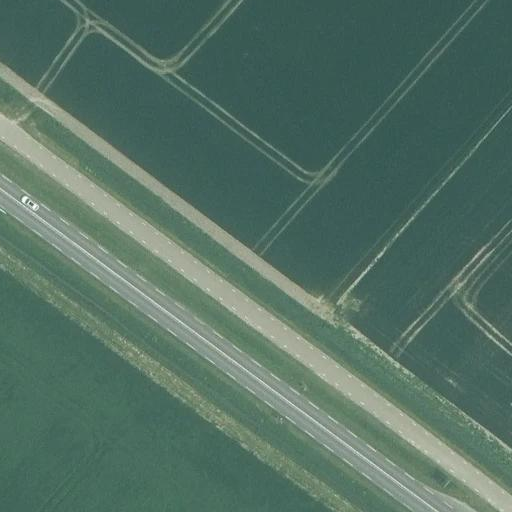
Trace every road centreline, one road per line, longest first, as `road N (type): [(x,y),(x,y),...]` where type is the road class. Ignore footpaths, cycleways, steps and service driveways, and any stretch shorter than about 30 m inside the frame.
road 1 (unclassified): [(511,509),(0,127)]
road 2 (primary): [(435,511),(0,191)]
